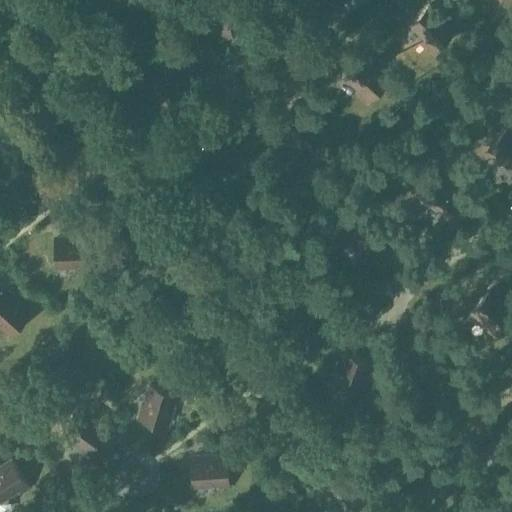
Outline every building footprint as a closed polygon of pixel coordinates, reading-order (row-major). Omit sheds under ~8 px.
[(214,9),(221,33),(248,25),(247,22),(248,19),(246,13),(244,11),(240,0),(210,0),(206,1),(209,11),(214,9)] [(431,5),(412,26),(430,42),(427,46),(434,52),(456,28),(441,14),(441,11),(436,7),(433,7),(431,5)] [(364,56),(346,77),(364,93),(361,97),(368,104),(390,79),(375,65),(375,62),(370,58),(367,58),(364,56)] [(164,89),(189,90),(190,62),(187,62),(185,60),(178,59),(176,61),(156,60),(154,94),(164,94),(164,89)] [(296,103),(277,124),(295,141),(292,145),(299,151),(321,126),(306,113),(306,110),(301,105),(298,106),(296,103)] [(218,158),(230,136),(205,123),(203,126),(201,127),(198,133),(198,135),(189,153),(218,169),(223,160),(218,158)] [(497,156),(511,169),(511,131),(508,129),(486,154),(494,160),(497,156)] [(429,201),(447,218),(466,197),(463,195),(463,192),(458,187),(455,187),(440,174),(418,199),(425,205),(429,201)] [(356,231),(359,256),(387,253),(386,249),(388,247),(387,240),(385,239),(383,218),(350,222),(351,232),(356,231)] [(56,239),(58,267),(82,266),(83,271),(92,270),(90,237),(70,238),(68,236),(61,237),(59,239),(56,239)] [(300,311),(325,314),(328,286),(324,285),(323,283),(316,283),(314,284),(293,282),(290,316),(300,316),(300,311)] [(5,290),(0,295),(0,323),(4,328),(1,332),(8,338),(30,313),(15,300),(15,297),(10,292),(7,292),(5,290)] [(491,291),(473,312),(491,328),(488,332),(495,338),(511,319),(511,308),(502,300),(502,297),(497,293),(494,293),(491,291)] [(431,329),(414,352),(434,367),(430,371),(438,377),(458,350),(442,338),(442,335),(436,331),(434,332),(431,329)] [(363,386),(372,362),(345,353),(344,356),(342,357),(339,363),(341,366),(333,385),(365,397),(368,388),(363,386)] [(141,418),(168,426),(175,402),(180,404),(183,395),(151,385),(145,404),(143,406),(141,412),(142,415),(141,418)] [(69,436),(89,451),(106,429),(103,427),(103,424),(97,420),(95,420),(78,408),(58,435),(66,441),(69,436)] [(193,458),(195,486),(220,484),(220,489),(230,489),(227,455),(207,457),(205,455),(198,456),(196,458),(193,458)] [(0,501),(20,489),(23,493),(31,488),(13,460),(0,468),(0,501)]
